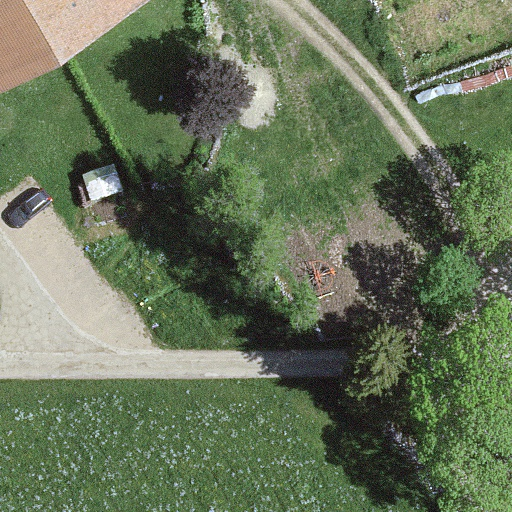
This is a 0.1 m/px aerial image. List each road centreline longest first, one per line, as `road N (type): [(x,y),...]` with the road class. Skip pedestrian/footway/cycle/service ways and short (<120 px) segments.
road 1 (unclassified): [(511,353),(0,359)]
road 2 (track): [(486,511),(402,353)]
